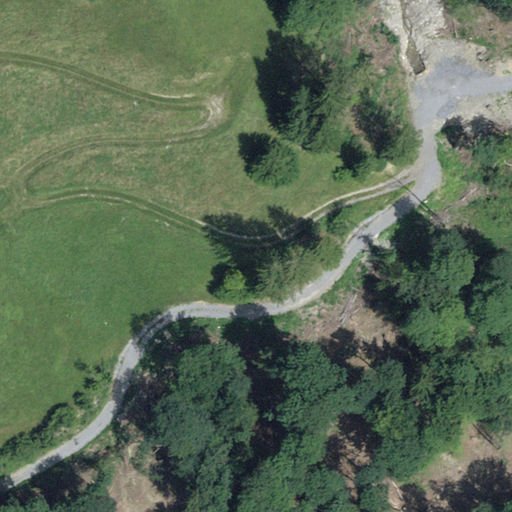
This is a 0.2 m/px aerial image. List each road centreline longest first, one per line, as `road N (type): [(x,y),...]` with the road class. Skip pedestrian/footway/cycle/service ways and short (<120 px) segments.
road 1 (track): [(0,488),(104,421),(136,348),(156,326),(191,312),(272,308),(319,288),(431,175),(422,102),(434,87),(511,80)]
road 2 (track): [(0,54),(219,110),(194,133),(97,138),(61,149),(20,178),(19,199),(0,221)]
road 3 (track): [(19,199),(117,194),(255,241),(432,164)]
